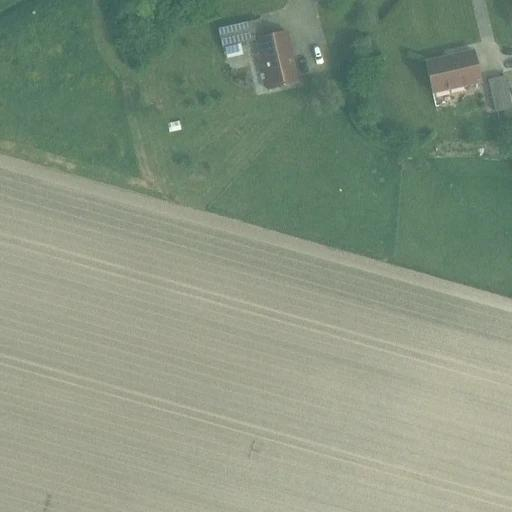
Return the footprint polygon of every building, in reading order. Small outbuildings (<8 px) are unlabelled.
[(218,30),(222,48),(249,41),(245,23),(218,30)] [(255,39),(267,90),(297,83),(286,32),(255,39)] [(424,62),(431,94),(462,87),(479,83),(472,51),(445,57),(424,62)] [(489,92),(494,112),(511,109),(504,77),(487,81),(489,92)] [(177,122),(166,124),(168,133),(179,130),(177,122)]
